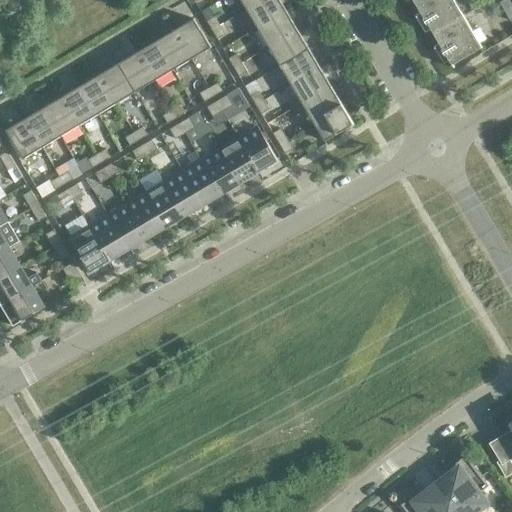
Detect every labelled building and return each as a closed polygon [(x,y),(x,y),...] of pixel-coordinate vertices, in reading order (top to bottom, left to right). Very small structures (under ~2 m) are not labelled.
[(241,0),(247,9),(262,0),(241,0)] [(277,3),(275,0),(262,0),(247,9),(258,28),(286,11),(280,1),(277,3)] [(463,16),(453,0),(419,0),(415,3),(421,14),(419,16),(421,19),(424,18),(433,34),(463,16)] [(501,0),(499,1),(506,13),(511,10),(511,5),(508,0),(501,0)] [(293,22),(286,11),(258,28),(269,47),(294,32),(289,24),(293,22)] [(482,48),(463,16),(433,34),(440,45),(437,47),(439,50),(442,49),(453,68),(454,67),(453,65),(482,48)] [(215,17),(206,21),(212,30),(220,25),(215,17)] [(201,31),(194,19),(183,25),(185,29),(177,34),(191,59),(208,49),(211,47),(201,30),(201,31)] [(225,34),(220,25),(212,30),(217,39),(225,34)] [(299,40),(294,32),(269,47),(280,65),(309,48),(302,38),(299,40)] [(191,59),(177,34),(168,38),(166,35),(156,41),(173,70),(191,59)] [(173,70),(156,41),(145,47),(147,51),(139,56),(154,81),(173,70)] [(315,59),(309,48),(280,65),(291,84),(316,69),(312,61),(315,59)] [(237,54),(229,58),(234,67),(242,63),(237,54)] [(154,81),(139,56),(131,60),(129,57),(119,63),(136,92),(154,81)] [(136,92),(119,63),(108,69),(110,73),(102,78),(117,103),(136,92)] [(247,72),(242,63),(234,67),(239,76),(247,72)] [(321,77),(316,69),(291,84),(302,103),(331,86),(325,75),(321,77)] [(117,103),(102,78),(94,82),(92,79),(81,85),(98,114),(117,103)] [(218,82),(209,88),(213,96),(222,90),(218,82)] [(98,114),(81,85),(71,92),(73,95),(65,100),(79,125),(98,114)] [(337,96),(331,86),(302,103),(313,121),(338,107),(334,98),(337,96)] [(213,96),(209,88),(200,93),(205,101),(213,96)] [(259,91),(251,96),(256,105),(264,100),(259,91)] [(232,105),(226,95),(217,101),(222,111),(232,105)] [(79,125),(65,100),(56,105),(54,101),(44,108),(61,136),(79,125)] [(269,109),(264,100),(256,105),(261,114),(269,109)] [(222,111),(217,101),(207,107),(213,117),(222,111)] [(180,104),(172,110),(176,118),(185,112),(180,104)] [(343,115),(338,107),(313,121),(323,138),(325,141),(342,131),(341,131),(353,124),(347,113),(343,115)] [(61,136),(44,108),(33,114),(36,117),(27,122),(42,147),(61,136)] [(176,118),(172,110),(163,115),(167,123),(176,118)] [(195,127),(189,117),(179,123),(185,133),(195,127)] [(42,147),(27,122),(19,127),(17,123),(6,130),(13,142),(23,159),(26,157),(42,147)] [(185,133),(179,123),(170,129),(175,139),(185,133)] [(143,126),(134,132),(139,140),(148,135),(143,126)] [(258,126),(238,138),(259,172),(278,160),(258,126)] [(281,129),(273,133),(278,142),(286,137),(281,129)] [(139,140),(134,132),(125,137),(130,145),(139,140)] [(293,149),(286,137),(278,142),(285,154),(293,149)] [(259,172),(238,138),(220,149),(240,183),(259,172)] [(158,149),(152,139),(142,145),(148,155),(158,149)] [(148,155),(142,145),(132,151),(138,161),(148,155)] [(106,149),(97,154),(101,162),(110,157),(106,149)] [(240,183),(220,149),(201,160),(221,194),(240,183)] [(15,164),(7,151),(0,155),(0,156),(7,169),(15,164)] [(101,162),(97,154),(88,159),(93,167),(101,162)] [(221,194),(201,160),(183,171),(203,205),(221,194)] [(120,171),(114,162),(104,167),(110,177),(120,171)] [(23,177),(15,164),(7,169),(15,182),(23,177)] [(110,177),(104,167),(95,173),(101,183),(110,177)] [(68,171),(60,176),(64,184),(73,179),(68,171)] [(203,205),(183,171),(164,182),(184,216),(203,205)] [(64,184),(60,176),(51,181),(55,189),(64,184)] [(184,216),(164,182),(145,193),(165,227),(184,216)] [(83,193),(77,184),(67,189),(73,199),(83,193)] [(73,199),(67,189),(58,195),(63,205),(73,199)] [(38,203),(31,190),(23,195),(31,208),(38,203)] [(165,227),(145,193),(126,204),(147,238),(165,227)] [(46,217),(38,203),(31,208),(38,221),(46,217)] [(147,238),(126,204),(108,215),(128,249),(147,238)] [(128,249),(108,215),(89,226),(109,260),(128,249)] [(8,222),(0,226),(0,252),(9,247),(20,241),(8,222)] [(109,260),(89,226),(70,238),(90,272),(109,260)] [(62,243),(54,230),(46,234),(54,247),(62,243)] [(69,256),(62,243),(54,247),(62,260),(69,256)] [(0,279),(21,267),(9,247),(0,252),(0,279)] [(85,283),(73,262),(63,269),(75,289),(85,283)] [(32,287),(21,267),(0,279),(0,297),(1,297),(5,303),(32,287)] [(45,307),(32,287),(5,303),(8,309),(5,311),(13,326),(45,307)] [(511,429),(501,436),(511,454),(511,429)] [(471,456),(478,466),(485,461),(478,451),(471,456)] [(446,477),(437,484),(457,511),(473,511),(486,502),(479,493),(488,486),(465,455),(443,473),(446,477)] [(511,463),(507,456),(500,460),(497,462),(506,477),(511,473),(511,463)] [(457,511),(437,484),(428,491),(424,487),(401,504),(407,511),(457,511)]
